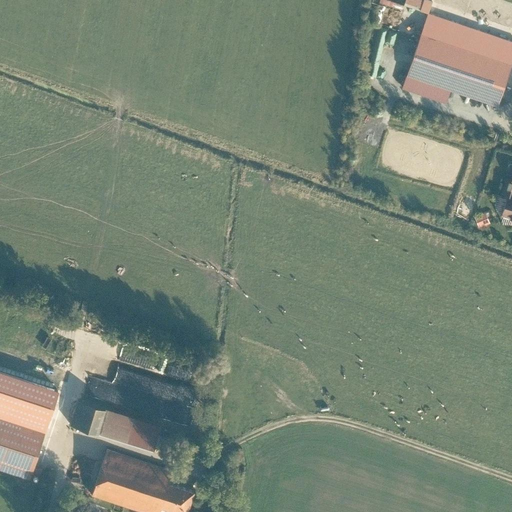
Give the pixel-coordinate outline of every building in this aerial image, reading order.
[(406,0),(406,2),(430,12),(434,0),(406,0)] [(499,102),(511,63),(511,38),(430,11),(410,72),(453,87),(499,102)] [(395,79),(402,81),(408,64),(400,62),(395,79)] [(453,87),(410,72),(405,86),(449,101),(453,87)] [(511,222),(511,168),(494,216),(511,222)] [(480,226),(491,222),(488,211),(476,214),(480,226)] [(143,413),(86,399),(80,427),(136,441),(143,413)] [(0,463),(33,474),(50,423),(0,407),(0,463)] [(179,471),(108,449),(93,495),(147,511),(166,511),(169,505),(176,481),(179,471)] [(194,511),(201,488),(176,481),(169,505),(194,511)]
